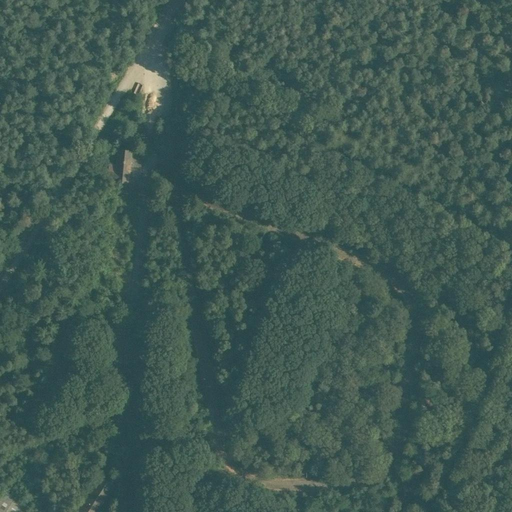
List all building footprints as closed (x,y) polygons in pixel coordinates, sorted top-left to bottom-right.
[(133,150),(119,149),(118,164),(110,164),(109,178),(130,180),(133,150)] [(176,230),(164,232),(166,243),(178,241),(176,230)] [(115,306),(104,305),(103,378),(114,378),(115,306)] [(169,448),(157,448),(157,458),(163,458),(163,461),(170,461),(169,448)] [(21,467),(15,463),(6,476),(12,480),(21,467)] [(78,511),(102,511),(119,488),(100,474),(75,510),(78,511)] [(6,490),(0,498),(0,511),(25,511),(29,506),(6,490)]
